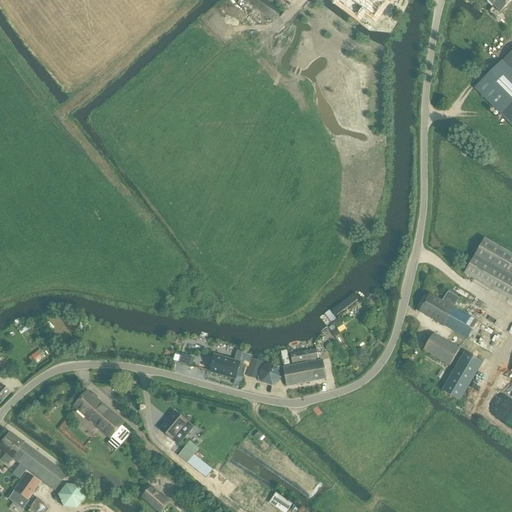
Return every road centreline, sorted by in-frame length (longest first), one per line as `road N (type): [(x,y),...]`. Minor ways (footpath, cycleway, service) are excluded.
road 1 (tertiary): [(0,415),(50,373),(78,367),(152,371),(286,404),(343,392),(371,375),(392,344),(420,235),(426,89),(441,0)]
road 2 (track): [(413,511),(296,404)]
